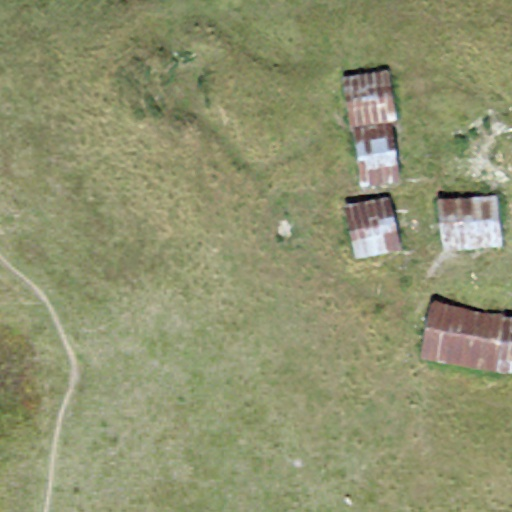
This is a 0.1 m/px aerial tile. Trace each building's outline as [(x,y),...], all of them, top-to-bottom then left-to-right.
[(388,77),(350,81),(353,103),(355,125),(393,121),(388,77)] [(391,131),(357,136),(365,185),(398,180),(394,153),(391,131)] [(497,200),(442,205),(444,223),(446,248),(500,243),(497,200)] [(390,201),(354,207),(361,255),(398,249),(394,224),(390,201)] [(511,321),(438,310),(435,329),(431,360),(511,373),(511,321)]
